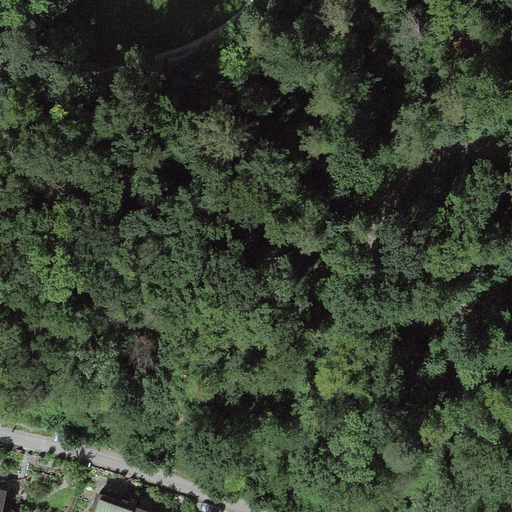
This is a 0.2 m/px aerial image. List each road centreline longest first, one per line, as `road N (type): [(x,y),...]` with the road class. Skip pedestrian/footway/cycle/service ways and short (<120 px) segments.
road 1 (track): [(511,153),(444,149),(417,165),(361,252),(376,297),(407,318),(441,318),(511,283)]
road 2 (residential): [(0,435),(307,511)]
road 3 (track): [(250,0),(188,50),(128,75),(0,96)]
